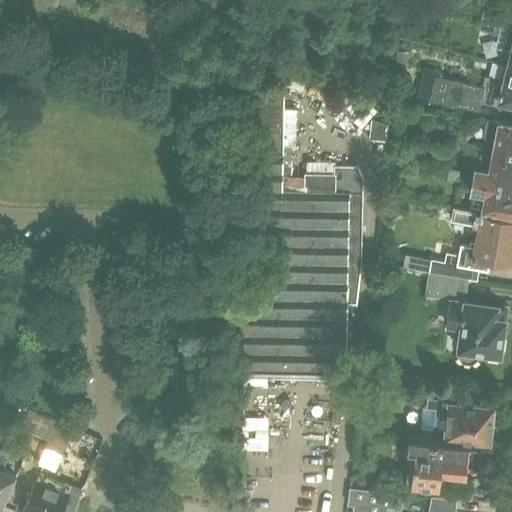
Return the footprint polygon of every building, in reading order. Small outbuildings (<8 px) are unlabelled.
[(492,61),(507,64),(511,65),(511,28),(502,26),(505,15),(481,9),(476,29),(511,37),(511,43),(511,47),(496,43),(492,61)] [(395,59),(393,68),(405,71),(407,61),(395,59)] [(511,65),(507,64),(503,79),(484,74),(481,86),(441,76),(442,70),(423,65),(415,100),(430,104),(431,100),(455,106),(455,103),(476,109),(480,95),(511,102),(511,65)] [(301,65),(296,76),(309,81),(313,70),(301,65)] [(251,122),(247,122),(243,371),(328,373),(345,373),(346,301),(355,302),(360,265),(361,175),(358,165),(334,165),(335,160),(306,160),(306,172),(304,172),(304,189),(287,189),(287,181),(290,181),(290,158),(281,158),(282,123),(283,84),(252,80),(251,122)] [(476,112),(463,110),(462,119),(475,121),(476,112)] [(387,140),(388,123),(371,117),(368,137),(387,140)] [(482,145),(481,151),(511,156),(511,122),(498,120),(486,118),(483,135),(495,137),(493,147),(482,145)] [(475,165),(473,177),(511,184),(511,156),(481,151),(478,166),(475,165)] [(386,164),(408,167),(410,156),(387,153),(386,164)] [(511,184),(473,177),(471,188),(473,189),(471,203),(482,205),(482,206),(511,212),(511,184)] [(460,244),(458,252),(456,263),(431,259),(428,271),(465,278),(471,279),(473,267),(488,270),(490,261),(511,265),(511,263),(511,218),(453,208),(451,219),(478,224),(475,242),(469,241),(468,245),(460,244)] [(508,307),(464,301),(460,300),(461,291),(463,291),(465,278),(427,273),(424,301),(438,303),(439,298),(448,300),(445,323),(461,325),(457,355),(460,360),(472,362),(476,357),(476,355),(498,358),(501,332),(508,328),(508,323),(506,321),(508,307)] [(446,417),(444,436),(489,441),(496,435),(497,425),(491,420),(492,407),(489,404),(484,403),(484,404),(474,403),(474,402),(464,401),(464,402),(448,400),(447,406),(439,405),(440,400),(427,398),(426,406),(434,407),(433,415),(446,417)] [(72,425),(30,407),(23,422),(25,430),(48,439),(45,445),(63,453),(73,430),(74,426),(72,425)] [(243,416),(242,416),(242,449),(267,449),(267,416),(243,416)] [(468,442),(444,439),(444,437),(407,433),(405,449),(414,450),(410,484),(458,489),(457,498),(472,499),(473,491),(470,491),(472,477),(464,476),(468,442)] [(0,450),(0,503),(2,504),(16,474),(3,468),(13,444),(5,440),(0,450)] [(17,507),(22,510),(21,511),(71,511),(74,506),(80,490),(81,489),(80,486),(73,483),(39,468),(35,479),(31,488),(25,486),(17,507)] [(352,511),(400,511),(405,493),(350,487),(348,502),(353,504),(352,511)] [(428,508),(454,511),(454,499),(431,496),(428,508)]
